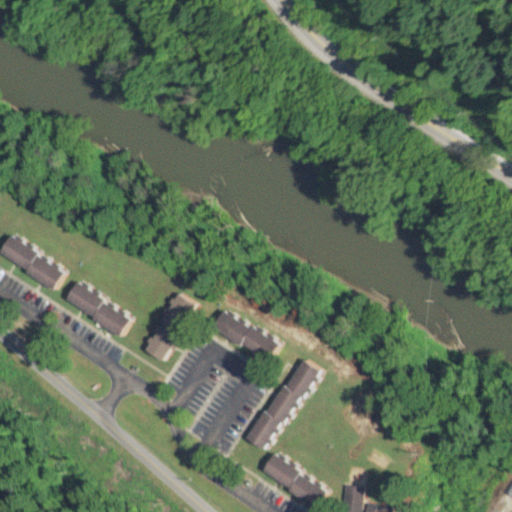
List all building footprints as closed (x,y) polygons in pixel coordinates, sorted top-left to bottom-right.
[(55,293),(67,274),(12,239),(0,258),(55,293)] [(67,303),(122,339),(134,321),(79,285),(67,303)] [(198,308),(179,296),(146,353),(165,364),(198,308)] [(272,364),(282,345),(228,317),(218,335),(272,364)] [(249,441),(267,454),(323,374),(304,361),(249,441)] [(321,508),(331,488),(274,458),(264,478),(321,508)]
